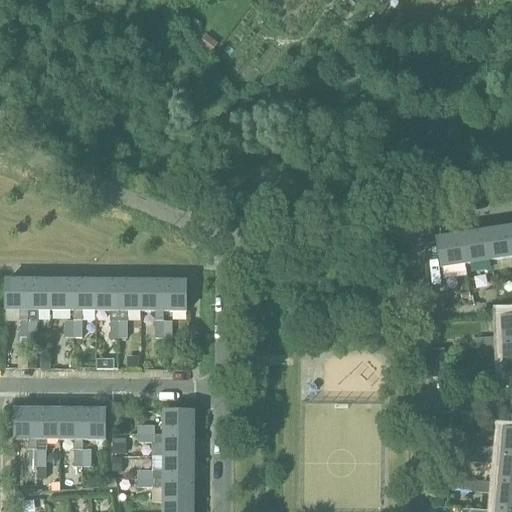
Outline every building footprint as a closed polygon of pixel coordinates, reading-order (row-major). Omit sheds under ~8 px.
[(260,17),(257,22),(262,26),(265,21),(260,17)] [(378,24),(368,38),(372,42),(393,36),(378,24)] [(210,57),(219,45),(206,36),(197,48),(210,57)] [(511,230),(487,234),(492,263),(511,260),(511,230)] [(487,234),(462,238),(467,267),(492,263),(487,234)] [(462,238),(437,242),(442,271),(467,267),(462,238)] [(6,283),(6,313),(10,313),(20,313),(20,323),(21,323),(21,339),(29,339),(29,322),(30,283),(6,283)] [(29,322),(29,339),(37,339),(38,313),(52,313),(52,284),(30,283),(29,322)] [(52,284),(52,313),(74,313),(74,284),(52,284)] [(74,313),(74,322),(82,322),(82,313),(97,313),(97,284),(74,284),(74,313)] [(97,284),(97,313),(111,313),(111,340),(119,340),(119,284),(97,284)] [(119,284),(119,340),(127,340),(127,313),(141,314),(142,284),(119,284)] [(142,284),(141,314),(156,314),(155,323),(164,323),(164,314),(164,284),(142,284)] [(164,284),(164,314),(183,314),(187,314),(187,285),(164,284)] [(511,319),(503,320),(503,324),(504,348),(511,347),(511,319)] [(74,340),(74,322),(66,322),(66,340),(74,340)] [(74,322),(74,340),(82,340),(82,322),(74,322)] [(164,340),(164,323),(155,323),(155,340),(164,340)] [(172,323),(164,323),(164,340),(172,340),(172,323)] [(477,349),(494,348),(494,340),(477,341),(477,349)] [(494,348),(477,349),(478,357),(494,356),(494,361),(505,361),(505,371),(506,375),(511,375),(511,347),(504,348),(494,348)] [(431,352),(432,379),(446,379),(444,351),(431,352)] [(18,354),(18,371),(28,371),(28,354),(18,354)] [(41,359),(41,371),(51,372),(51,360),(41,359)] [(127,359),(127,370),(139,370),(139,359),(127,359)] [(97,361),(97,371),(114,371),(114,361),(97,361)] [(15,412),(15,442),(19,442),(29,442),(29,451),(30,451),(30,452),(30,469),(38,469),(38,413),(15,412)] [(38,413),(38,469),(46,469),(46,442),(60,442),(61,413),(38,413)] [(61,413),(60,442),(74,442),(74,451),(75,451),(75,452),(74,470),(83,470),(83,452),(83,442),(83,413),(61,413)] [(83,413),(83,442),(102,442),(106,442),(106,413),(83,413)] [(165,418),(165,437),(194,437),(194,414),(165,414),(165,418)] [(137,437),(155,437),(155,429),(137,429),(137,437)] [(495,449),(494,458),(502,459),(511,460),(511,431),(505,431),(503,450),(495,449)] [(137,437),(137,445),(165,445),(164,459),(194,460),(194,437),(165,437),(155,437),(137,437)] [(114,445),(113,456),(127,456),(127,445),(114,445)] [(494,458),(495,449),(476,447),(475,457),(494,458)] [(91,452),(83,452),(83,470),(91,470),(91,452)] [(475,457),(474,465),(493,467),(494,458),(475,457)] [(494,458),(494,467),(502,467),(500,486),(511,487),(511,460),(502,459),(494,458)] [(114,459),(114,473),(124,473),(124,459),(114,459)] [(137,473),(137,482),(154,482),(194,482),(194,460),(164,459),(164,474),(137,473)] [(38,469),(38,481),(47,481),(47,469),(46,469),(38,469)] [(472,482),(472,483),(453,481),(452,492),(471,494),(471,493),(491,495),(491,483),(472,482)] [(137,482),(137,490),(164,490),(164,504),(194,504),(194,482),(154,482),(137,482)] [(511,511),(511,487),(500,486),(497,511),(511,511)]
